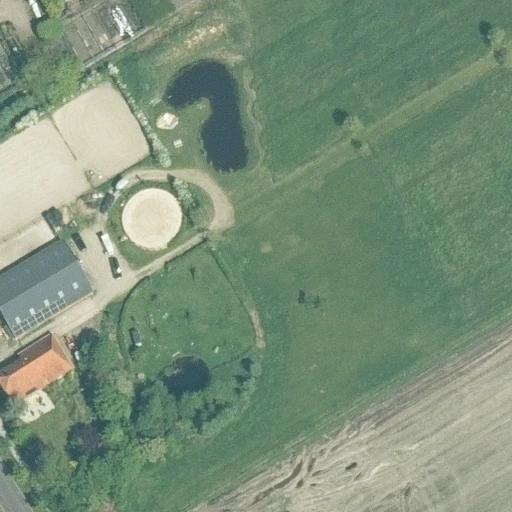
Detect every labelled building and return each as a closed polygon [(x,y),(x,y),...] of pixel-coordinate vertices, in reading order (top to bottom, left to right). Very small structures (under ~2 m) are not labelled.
[(160,182),(182,173),(175,154),(152,162),(160,182)] [(0,285),(0,319),(16,345),(92,299),(62,248),(0,285)] [(75,318),(79,325),(111,308),(107,301),(75,318)] [(112,308),(80,328),(86,339),(119,318),(112,308)] [(20,367),(0,379),(0,392),(12,412),(72,374),(50,339),(16,361),(20,367)]
